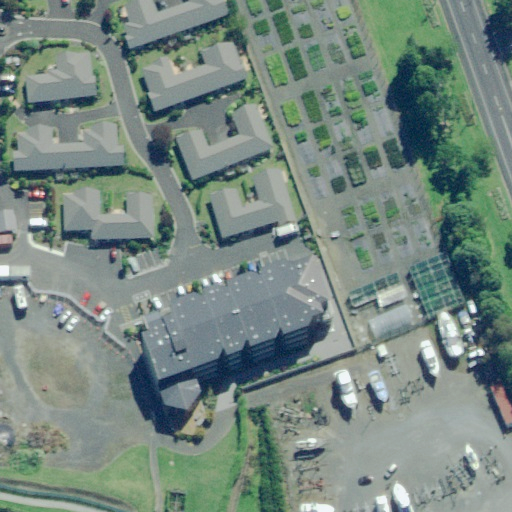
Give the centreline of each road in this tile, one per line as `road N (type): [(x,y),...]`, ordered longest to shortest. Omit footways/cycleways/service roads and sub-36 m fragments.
road 1 (primary): [(511,145),(459,0)]
road 2 (residential): [(182,221),(208,253),(231,261),(294,244)]
